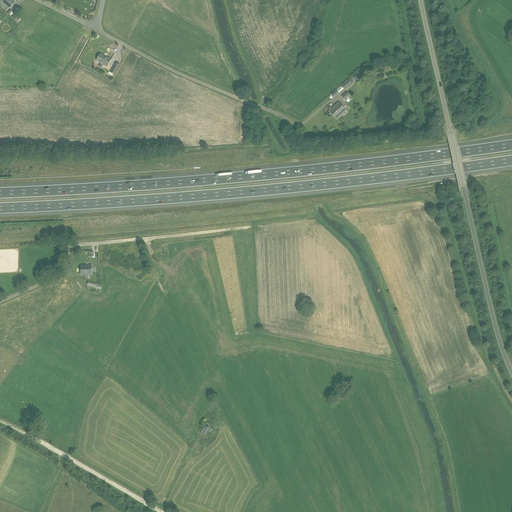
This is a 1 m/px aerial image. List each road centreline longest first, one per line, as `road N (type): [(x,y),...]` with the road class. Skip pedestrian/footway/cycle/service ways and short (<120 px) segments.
road 1 (motorway): [(511,144),(241,177),(0,192)]
road 2 (motorway): [(0,208),(218,194),(511,160)]
road 3 (unclassified): [(511,371),(421,0)]
road 4 (unclassified): [(0,300),(73,269),(76,245),(252,226)]
road 5 (unclassified): [(298,126),(96,30)]
